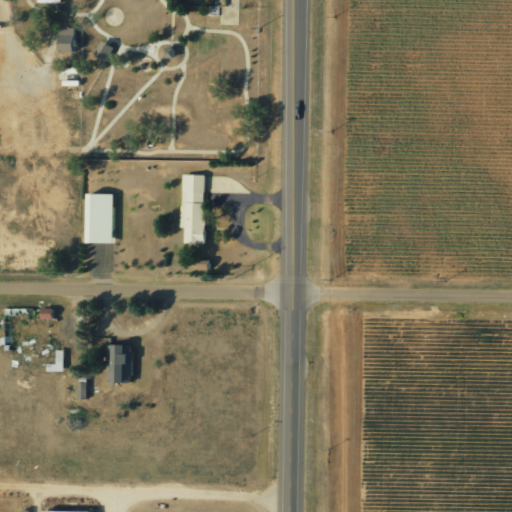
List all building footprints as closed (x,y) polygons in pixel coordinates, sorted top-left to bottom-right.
[(58,28),(57,51),(72,52),(72,28),(58,28)] [(93,55),(106,61),(112,47),(99,41),(93,55)] [(180,228),(184,228),(184,243),(204,244),(205,175),(182,174),(180,228)] [(85,243),(112,243),(113,194),(86,193),(85,243)] [(131,345),(105,345),(105,357),(110,357),(110,383),(131,383),(131,345)] [(63,372),(63,350),(56,350),(55,364),(47,364),(46,371),(63,372)] [(77,400),(86,400),(86,382),(77,383),(77,400)]
